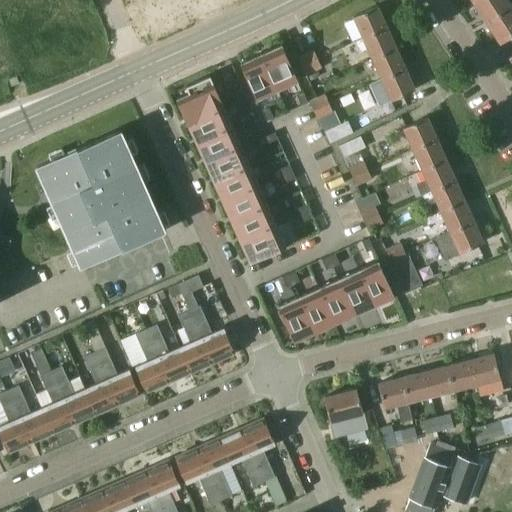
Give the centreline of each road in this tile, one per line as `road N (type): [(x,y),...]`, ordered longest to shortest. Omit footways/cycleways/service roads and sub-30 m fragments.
road 1 (residential): [(280,383),(136,70)]
road 2 (residential): [(0,499),(280,383)]
road 3 (residential): [(280,383),(511,313)]
road 4 (secondary): [(0,132),(136,70)]
road 5 (residential): [(511,120),(435,0)]
road 6 (residential): [(131,58),(0,111)]
road 7 (residential): [(337,511),(280,383)]
